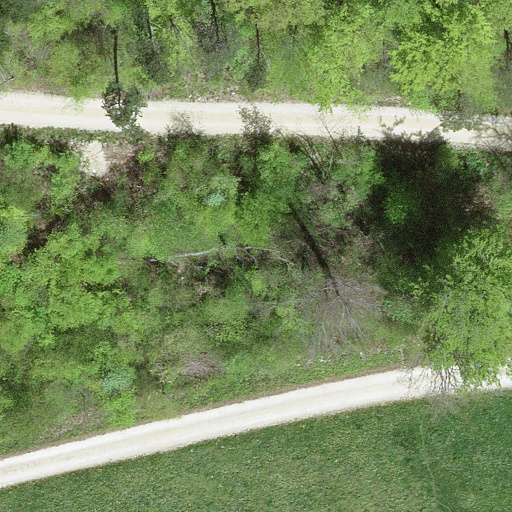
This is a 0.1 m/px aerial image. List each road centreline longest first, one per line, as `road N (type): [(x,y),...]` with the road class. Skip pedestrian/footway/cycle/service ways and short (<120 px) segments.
road 1 (track): [(0,479),(460,384),(511,381)]
road 2 (track): [(0,101),(335,112),(511,136)]
